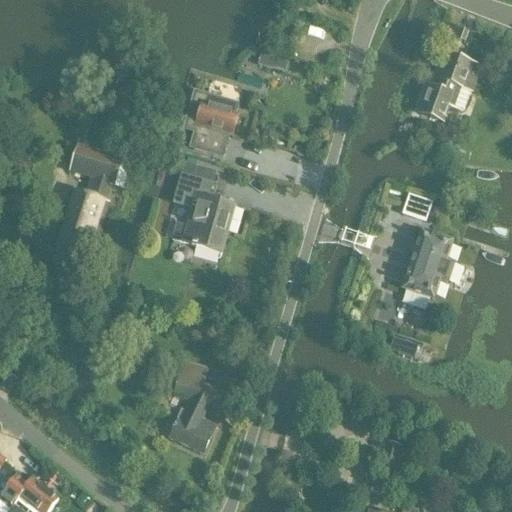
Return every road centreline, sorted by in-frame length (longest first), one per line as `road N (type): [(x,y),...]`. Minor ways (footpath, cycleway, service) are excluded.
road 1 (tertiary): [(224,511),(373,0)]
road 2 (tertiary): [(129,511),(0,410)]
